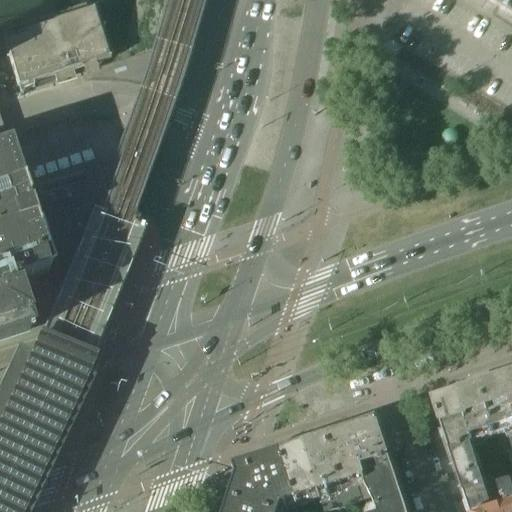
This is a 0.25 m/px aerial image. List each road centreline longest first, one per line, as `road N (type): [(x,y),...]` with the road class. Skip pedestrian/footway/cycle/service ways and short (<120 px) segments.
road 1 (secondary): [(257,249),(324,0)]
road 2 (secondary): [(511,215),(295,292)]
road 3 (secondary): [(302,381),(511,302)]
road 4 (unclassified): [(0,119),(37,107),(117,101),(197,123)]
road 5 (secondary): [(264,0),(229,140)]
road 6 (residential): [(435,511),(394,384)]
road 7 (residential): [(511,71),(402,3)]
road 8 (residential): [(394,384),(511,346)]
road 9 (secondary): [(229,140),(183,254)]
